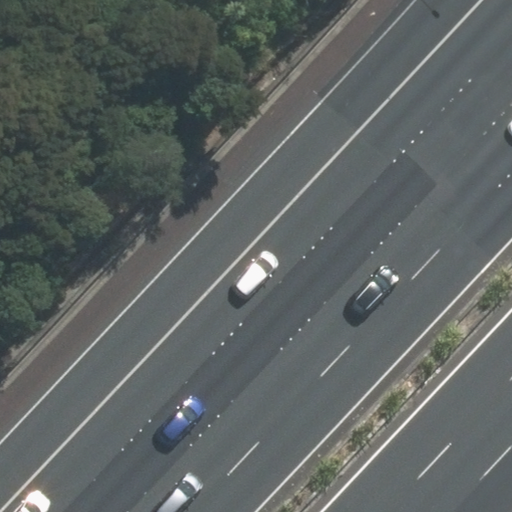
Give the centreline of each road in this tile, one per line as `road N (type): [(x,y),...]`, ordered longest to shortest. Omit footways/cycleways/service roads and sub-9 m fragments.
road 1 (motorway): [(127,511),(511,97)]
road 2 (motorway): [(511,382),(390,511)]
